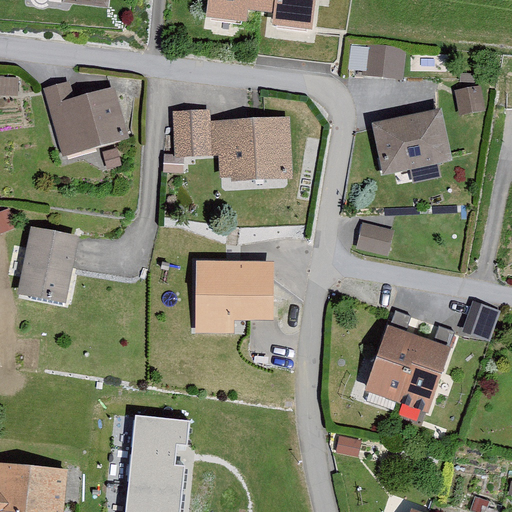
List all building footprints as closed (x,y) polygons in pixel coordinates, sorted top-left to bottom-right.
[(208,0),(207,17),(247,21),(248,11),(274,13),(273,26),(313,30),(315,0),(208,0)] [(405,51),(368,47),(366,73),(402,76),(405,51)] [(70,82),(44,90),(62,155),(128,137),(115,89),(75,100),(70,82)] [(481,86),(456,91),(461,115),(486,110),(481,86)] [(211,154),(209,122),(209,109),(171,111),(174,156),(211,154)] [(440,109),(373,125),(385,175),(452,160),(440,109)] [(290,118),(209,122),(211,154),(219,153),(220,181),(293,177),(290,118)] [(10,208),(0,212),(0,229),(1,233),(18,226),(10,208)] [(395,230),(362,222),(356,248),(389,255),(395,230)] [(78,236),(30,228),(19,294),(67,302),(78,236)] [(273,262),(197,261),(197,333),(234,333),(234,317),(272,318),(273,262)] [(490,341),(500,311),(481,305),(471,334),(490,341)] [(451,350),(387,326),(364,389),(428,413),(451,350)] [(191,421),(135,416),(126,511),(182,511),(187,464),(177,463),(178,445),(189,446),(191,421)] [(362,440),(340,436),(337,453),(359,457),(362,440)] [(62,511),(66,468),(0,463),(0,511),(62,511)]
